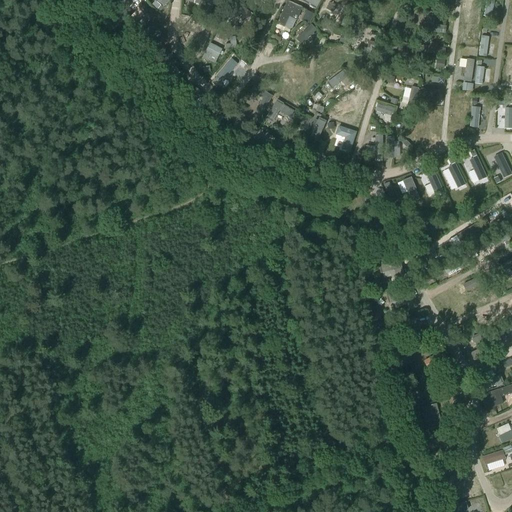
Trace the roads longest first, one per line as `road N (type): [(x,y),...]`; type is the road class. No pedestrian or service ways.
road 1 (unknown): [(456,0),(442,145)]
road 2 (unknown): [(504,0),(487,138)]
